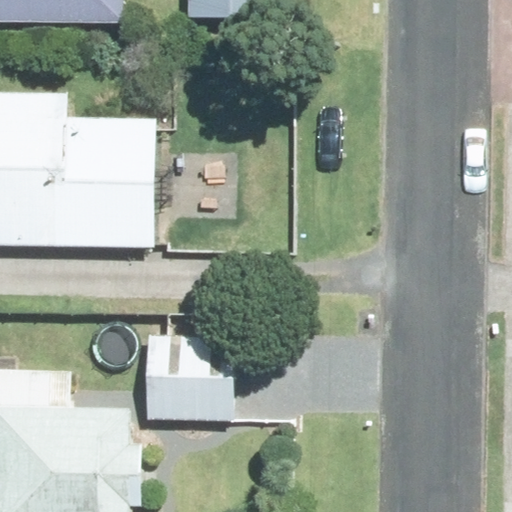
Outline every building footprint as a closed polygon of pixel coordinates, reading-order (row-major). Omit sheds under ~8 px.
[(0,0),(0,25),(137,27),(137,0),(0,0)] [(275,26),(276,0),(195,0),(194,21),(275,26)] [(170,122),(118,121),(84,120),(85,97),(0,94),(0,247),(172,251),(173,212),(190,213),(191,162),(169,162),(169,144),(170,122)] [(248,424),(249,340),(160,338),(159,388),(158,413),(158,422),(165,422),(224,424),(248,424)] [(150,447),(150,434),(151,413),(89,412),(90,375),(60,374),(8,373),(8,381),(0,380),(0,511),(151,511),(151,508),(159,508),(161,447),(150,447)]
